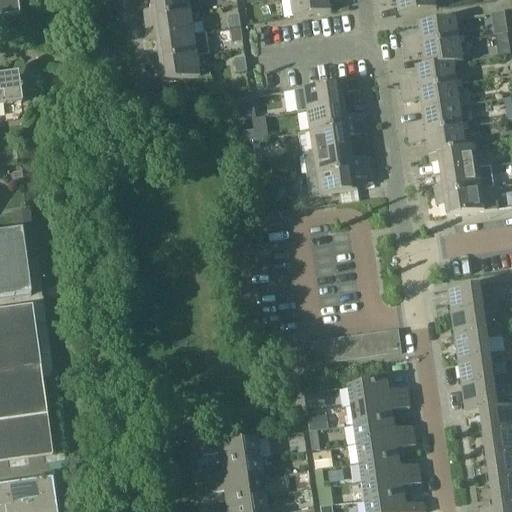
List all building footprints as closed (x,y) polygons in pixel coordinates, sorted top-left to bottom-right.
[(0,0),(0,20),(18,18),(15,0),(0,0)] [(149,0),(151,12),(143,13),(144,21),(191,14),(188,0),(149,0)] [(289,0),(292,19),(330,13),(328,1),(336,0),(289,0)] [(399,16),(436,10),(434,0),(378,0),(379,6),(397,4),(399,16)] [(191,14),(144,21),(146,28),(153,27),(155,41),(194,36),(204,35),(203,24),(193,26),(191,14)] [(227,17),(229,30),(240,29),(238,15),(227,17)] [(420,37),(403,40),(404,49),(458,41),(455,19),(438,22),(418,25),(420,37)] [(242,42),(240,29),(229,30),(232,44),(242,42)] [(157,56),(150,57),(151,64),(197,57),(208,56),(205,35),(204,35),(194,36),(155,41),(157,56)] [(458,41),(404,49),(406,59),(422,56),(424,67),(424,68),(453,63),(453,65),(462,63),(458,41)] [(197,57),(151,64),(152,71),(160,70),(162,85),(210,78),(209,66),(199,67),(197,57)] [(233,60),(235,74),(247,72),(244,58),(233,60)] [(418,81),(400,84),(401,93),(456,85),(453,65),(453,63),(424,68),(424,67),(416,68),(418,81)] [(0,106),(21,103),(17,74),(0,75),(0,106)] [(303,90),(294,92),(298,114),(307,113),(306,112),(344,106),(342,95),(351,94),(360,92),(358,81),(351,83),(303,90)] [(456,85),(401,93),(403,104),(421,101),(422,112),(459,106),(456,85)] [(344,106),(306,112),(307,113),(310,133),(365,125),(363,115),(351,117),(346,118),(344,106)] [(424,123),(406,126),(408,136),(463,128),(459,106),(422,112),(424,123)] [(261,109),(252,110),(252,114),(253,120),(262,119),(261,109)] [(267,120),(261,121),(253,122),(256,142),(270,140),(267,120)] [(310,133),(300,135),(303,156),(313,155),(351,149),(349,137),(351,137),(367,135),(365,125),(310,133)] [(463,128),(408,136),(409,146),(427,144),(429,155),(466,150),(466,149),(463,128)] [(466,150),(429,155),(430,162),(439,161),(441,175),(478,169),(475,147),(466,149),(466,150)] [(313,155),(303,156),(306,178),(371,168),(370,158),(353,161),(351,150),(351,149),(313,155)] [(250,179),(261,177),(260,164),(248,166),(250,179)] [(371,168),(306,178),(310,200),(320,199),(351,194),(358,193),(356,180),(373,178),(371,168)] [(443,189),(434,191),(435,198),(482,191),(481,191),(478,169),(441,175),(443,189)] [(278,187),(264,189),(266,198),(279,196),(278,187)] [(482,191),(435,198),(436,205),(445,203),(448,219),(485,213),(497,211),(493,189),(481,191),(482,191)] [(33,228),(31,214),(11,216),(13,230),(33,228)] [(22,231),(0,233),(0,300),(31,297),(22,231)] [(480,286),(448,291),(452,316),(484,311),(484,313),(499,311),(498,302),(483,304),(480,286)] [(0,312),(0,374),(40,369),(32,308),(0,312)] [(484,311),(452,316),(456,341),(488,336),(488,338),(503,336),(501,327),(487,329),(484,313),(484,311)] [(402,354),(398,331),(386,333),(390,356),(402,354)] [(378,357),(390,356),(386,333),(374,335),(378,357)] [(362,337),(366,359),(378,357),(374,335),(362,337)] [(488,336),(456,341),(459,365),(491,360),(491,362),(511,359),(511,351),(505,353),(503,336),(488,338),(488,336)] [(354,361),(366,359),(362,337),(350,339),(354,361)] [(342,363),(351,362),(354,361),(350,339),(338,340),(342,363)] [(330,365),(342,363),(338,340),(327,342),(330,365)] [(327,342),(315,344),(318,367),(330,365),(327,342)] [(303,346),(306,369),(318,367),(315,344),(303,346)] [(491,360),(459,365),(463,390),(494,385),(495,387),(510,385),(508,376),(494,379),(491,362),(491,360)] [(0,464),(51,457),(52,457),(40,369),(0,374),(0,464)] [(348,389),(351,408),(409,400),(408,391),(390,394),(388,383),(348,389)] [(494,385),(463,390),(467,415),(479,413),(511,407),(511,400),(511,398),(497,401),(495,387),(494,385)] [(324,393),(304,396),(306,411),(327,408),(324,393)] [(351,408),(351,409),(354,427),(394,421),(392,413),(410,410),(409,400),(351,408)] [(511,409),(511,407),(479,413),(483,439),(511,434),(511,409)] [(326,417),(308,420),(310,433),(328,430),(326,417)] [(395,432),(394,421),(354,427),(357,447),(414,439),(413,429),(395,432)] [(317,433),(309,433),(312,453),(320,452),(317,433)] [(511,434),(483,439),(487,463),(511,458),(511,434)] [(357,447),(360,467),(399,461),(398,450),(415,448),(414,439),(357,447)] [(203,458),(221,456),(222,466),(262,460),(259,440),(201,448),(203,458)] [(66,480),(65,468),(64,457),(51,458),(51,457),(0,464),(0,511),(55,511),(51,482),(66,480)] [(511,458),(487,463),(491,487),(511,483),(511,458)] [(206,477),(207,487),(264,478),(262,460),(222,466),(223,475),(206,477)] [(399,461),(360,467),(362,485),(420,477),(418,467),(401,470),(399,461)] [(362,485),(365,504),(405,498),(403,488),(421,486),(420,477),(362,485)] [(267,497),(264,478),(207,487),(208,497),(226,494),(227,503),(267,497)] [(511,483),(491,487),(494,511),(495,511),(511,509),(511,483)] [(268,511),(267,497),(227,503),(228,511),(268,511)] [(424,511),(424,505),(406,508),(405,498),(365,504),(366,511),(424,511)]
